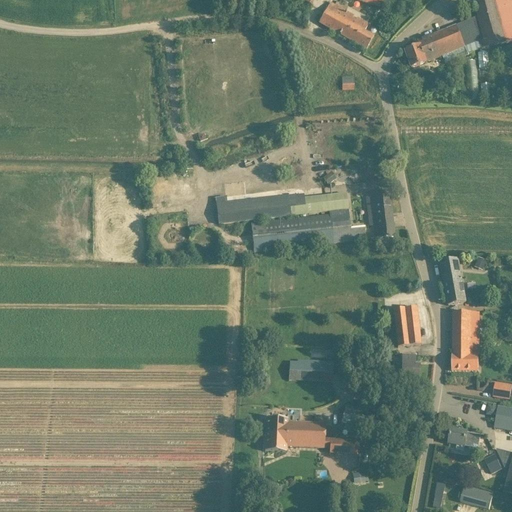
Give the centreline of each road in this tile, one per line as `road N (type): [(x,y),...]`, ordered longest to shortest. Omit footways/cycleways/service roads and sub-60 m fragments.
road 1 (unclassified): [(416,511),(442,349),(381,67),(445,0)]
road 2 (track): [(381,67),(285,28),(222,18),(92,34),(0,24)]
road 3 (track): [(164,25),(182,146)]
